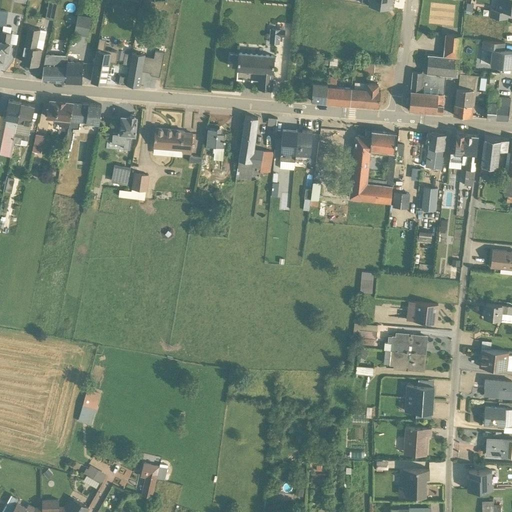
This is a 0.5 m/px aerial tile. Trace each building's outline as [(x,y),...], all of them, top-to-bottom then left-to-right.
[(511,0),(496,0),(495,10),(489,9),(489,17),(507,19),(508,11),(511,11),(511,0)] [(49,1),(47,16),(55,17),(57,2),(49,1)] [(91,19),(78,16),(75,33),(88,35),(91,19)] [(11,27),(2,26),(0,39),(0,38),(0,58),(4,60),(5,50),(8,50),(11,27)] [(28,27),(21,62),(39,65),(45,30),(28,27)] [(457,76),(461,35),(445,34),(442,55),(428,54),(426,71),(422,71),(421,72),(412,71),(408,110),(416,111),(442,114),(444,94),(445,76),(457,76)] [(105,39),(97,38),(91,81),(106,83),(109,60),(115,61),(116,51),(103,49),(105,39)] [(490,65),(511,67),(511,51),(504,50),(504,43),(483,40),(481,48),(491,49),(490,65)] [(145,54),(131,52),(126,84),(139,86),(142,70),(150,71),(150,75),(159,76),(162,51),(155,50),(154,57),(145,56),(145,54)] [(238,54),(229,53),(228,66),(238,67),(237,70),(258,72),(258,89),(271,90),(273,72),(274,55),(238,52),(238,54)] [(66,54),(45,53),(40,79),(65,81),(66,54)] [(83,61),(66,60),(65,81),(82,82),(83,61)] [(364,62),(363,73),(373,74),(374,63),(364,62)] [(466,70),(462,69),(461,74),(459,74),(458,88),(476,90),(476,82),(477,76),(465,74),(466,70)] [(498,81),(499,73),(490,72),(486,119),(496,119),(498,90),(493,90),(493,81),(498,81)] [(344,103),(346,86),(334,85),(334,78),(328,77),(327,81),(326,102),(344,103)] [(326,102),(327,81),(313,80),(311,101),(326,102)] [(362,87),(361,104),(378,106),(380,89),(378,89),(378,84),(366,83),(366,87),(362,87)] [(361,104),(362,87),(346,86),(344,103),(361,104)] [(454,103),(473,105),(476,90),(456,88),(454,103)] [(507,120),(510,99),(497,96),(496,119),(507,120)] [(19,99),(7,97),(5,112),(3,112),(1,121),(4,121),(0,145),(0,154),(9,156),(13,135),(19,101),(19,99)] [(50,100),(49,108),(47,108),(46,117),(59,119),(58,126),(67,127),(73,102),(50,100)] [(34,103),(19,101),(13,135),(20,136),(20,138),(28,140),(34,103)] [(99,124),(101,105),(73,102),(61,158),(67,159),(73,132),(73,130),(73,129),(79,128),(80,122),(99,124)] [(469,118),(470,116),(472,117),(473,105),(454,103),(453,115),(469,118)] [(126,146),(127,147),(128,143),(134,143),(134,135),(135,136),(137,116),(135,116),(135,115),(129,114),(129,115),(121,115),(119,126),(118,126),(117,135),(119,136),(118,146),(119,146),(119,153),(125,153),(126,146)] [(251,176),(258,177),(259,171),(270,172),(273,152),(263,149),(253,147),(257,118),(245,116),(237,160),(236,178),(250,180),(251,176)] [(277,118),(268,118),(267,125),(273,126),(272,130),(276,130),(277,118)] [(155,127),(153,154),(181,156),(181,153),(191,154),(192,132),(184,132),(184,130),(155,127)] [(215,129),(207,128),(206,145),(212,145),(212,152),(213,152),(213,159),(223,160),(224,134),(220,133),(222,131),(219,127),(215,129)] [(294,169),(297,130),(289,129),(288,132),(282,132),(279,160),(280,160),(279,168),(294,169)] [(297,130),(294,159),(309,161),(312,131),(302,130),(302,132),(297,131),(297,130)] [(365,137),(355,136),(351,174),(348,198),(390,203),(395,155),(395,152),(393,151),(396,133),(371,130),(371,131),(371,132),(366,131),(365,137)] [(445,134),(428,132),(426,142),(428,143),(425,166),(441,169),(445,134)] [(461,160),(464,134),(456,133),(454,151),(450,151),(449,159),(461,160)] [(40,154),(44,136),(35,134),(32,152),(40,154)] [(477,135),(464,134),(461,160),(461,164),(466,165),(464,185),(472,186),(474,171),(477,135)] [(480,171),(498,173),(499,166),(497,166),(499,150),(507,151),(508,140),(484,137),(480,171)] [(322,163),(325,142),(318,141),(315,162),(322,163)] [(402,156),(403,144),(397,143),(396,152),(395,152),(395,155),(402,156)] [(129,169),(114,166),(111,182),(127,185),(129,169)] [(146,191),(149,176),(133,173),(131,190),(146,191)] [(511,176),(506,175),(503,195),(507,196),(506,202),(511,202),(511,176)] [(12,192),(14,177),(6,176),(4,191),(12,192)] [(310,205),(319,205),(320,182),(313,181),(312,188),(305,188),(303,210),(309,210),(310,205)] [(423,187),(421,209),(435,211),(437,188),(423,187)] [(119,190),(118,197),(144,200),(145,191),(131,190),(131,191),(119,190)] [(408,193),(393,192),(392,207),(407,208),(408,193)] [(446,192),(446,206),(455,206),(455,192),(446,192)] [(431,232),(419,230),(417,242),(430,243),(431,232)] [(511,251),(492,249),(490,267),(511,269),(511,251)] [(361,273),(360,292),(373,292),(374,274),(361,273)] [(437,304),(408,301),(406,319),(435,322),(437,304)] [(511,318),(511,305),(485,303),(485,308),(484,308),(483,317),(499,319),(499,322),(511,323),(511,318)] [(375,325),(357,324),(355,339),(374,340),(375,325)] [(384,343),(383,350),(384,350),(424,353),(425,343),(424,343),(424,336),(395,332),(395,335),(392,335),(391,336),(388,336),(387,343),(384,343)] [(482,341),(481,349),(490,350),(491,342),(482,341)] [(368,352),(361,348),(357,355),(364,359),(368,352)] [(490,350),(481,349),(479,367),(506,370),(508,352),(490,350)] [(422,363),(424,363),(424,353),(384,350),(383,363),(389,364),(389,365),(392,365),(392,369),(421,370),(422,363)] [(355,374),(373,375),(373,368),(356,366),(355,374)] [(511,383),(511,380),(484,378),(483,387),(484,387),(483,396),(511,399),(511,388),(511,383)] [(406,384),(405,398),(433,400),(434,387),(406,384)] [(433,400),(405,398),(405,410),(432,412),(433,400)] [(98,411),(81,407),(78,420),(95,424),(98,411)] [(484,407),(483,424),(504,426),(504,425),(511,426),(511,412),(511,409),(505,409),(505,408),(484,407)] [(405,426),(403,453),(426,455),(427,435),(430,435),(431,428),(405,426)] [(511,439),(487,438),(486,453),(500,455),(500,457),(511,457),(511,439)] [(159,465),(143,461),(140,476),(145,478),(141,494),(152,497),(159,465)] [(376,469),(376,471),(381,471),(381,469),(387,469),(387,461),(376,461),(376,469)] [(105,474),(90,465),(87,469),(85,468),(83,472),(86,474),(83,481),(95,488),(99,482),(101,482),(105,474)] [(167,468),(159,466),(156,478),(164,480),(167,468)] [(398,485),(398,495),(425,495),(426,484),(425,484),(425,479),(428,478),(429,469),(401,468),(401,485),(398,485)] [(466,476),(466,489),(493,489),(493,482),(491,482),(491,470),(468,470),(468,475),(466,476)] [(11,495),(2,510),(5,511),(40,511),(40,507),(34,507),(28,503),(26,506),(26,507),(19,503),(20,500),(11,495)] [(86,511),(89,507),(70,496),(69,496),(63,506),(61,511),(86,511)] [(41,511),(46,511),(51,511),(50,499),(42,499),(41,511)] [(58,499),(50,499),(51,511),(61,511),(63,506),(59,506),(58,499)] [(481,511),(499,511),(500,504),(493,504),(493,501),(481,502),(481,511)]
